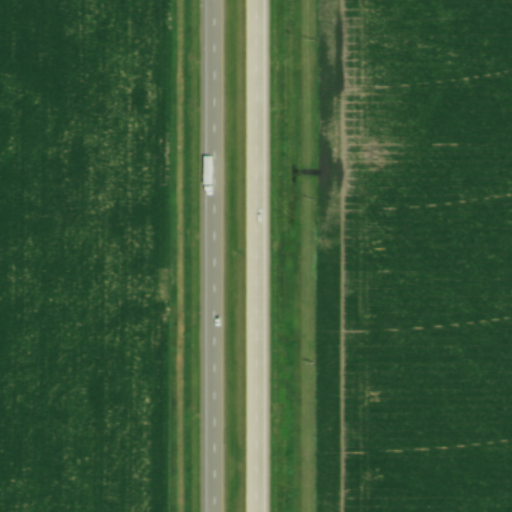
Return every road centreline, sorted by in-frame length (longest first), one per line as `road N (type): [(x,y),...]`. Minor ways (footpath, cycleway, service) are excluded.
road 1 (trunk): [(211,0),(212,511)]
road 2 (trunk): [(252,511),(252,0)]
